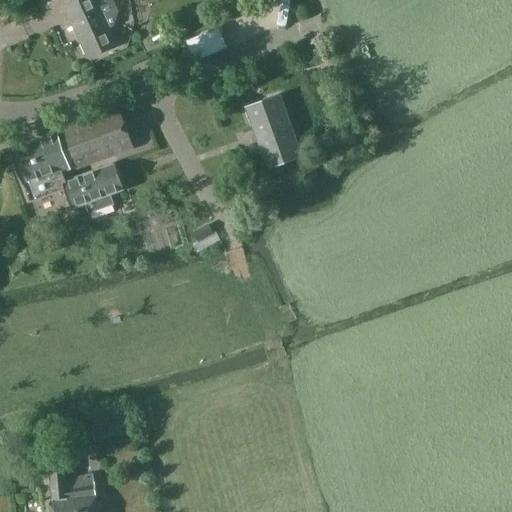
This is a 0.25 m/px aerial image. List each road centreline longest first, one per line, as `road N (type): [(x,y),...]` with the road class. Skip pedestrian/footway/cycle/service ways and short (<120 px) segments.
road 1 (track): [(222,227),(295,385),(396,511)]
road 2 (track): [(338,16),(151,98)]
